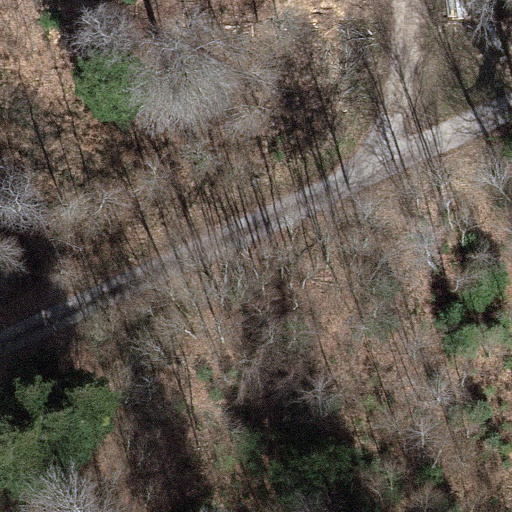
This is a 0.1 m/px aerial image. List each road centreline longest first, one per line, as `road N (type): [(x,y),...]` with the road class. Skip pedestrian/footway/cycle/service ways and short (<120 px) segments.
road 1 (track): [(0,355),(276,224),(382,163),(511,108)]
road 2 (track): [(382,163),(420,0)]
